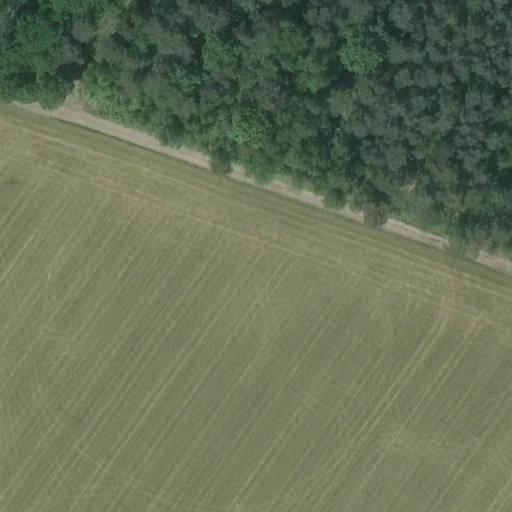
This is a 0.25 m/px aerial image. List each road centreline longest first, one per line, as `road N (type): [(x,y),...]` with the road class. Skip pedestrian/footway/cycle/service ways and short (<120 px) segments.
road 1 (track): [(511,267),(0,92)]
road 2 (track): [(43,106),(123,0)]
